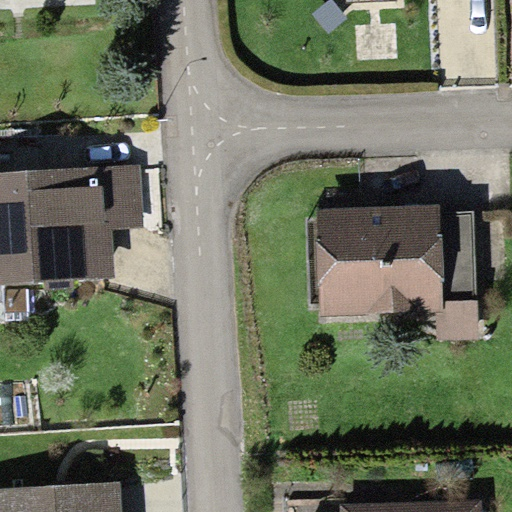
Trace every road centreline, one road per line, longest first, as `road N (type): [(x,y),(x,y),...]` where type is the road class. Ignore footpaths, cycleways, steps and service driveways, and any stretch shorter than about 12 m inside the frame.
road 1 (residential): [(208,511),(191,137)]
road 2 (residential): [(191,137),(511,128)]
road 3 (residential): [(191,137),(182,0)]
